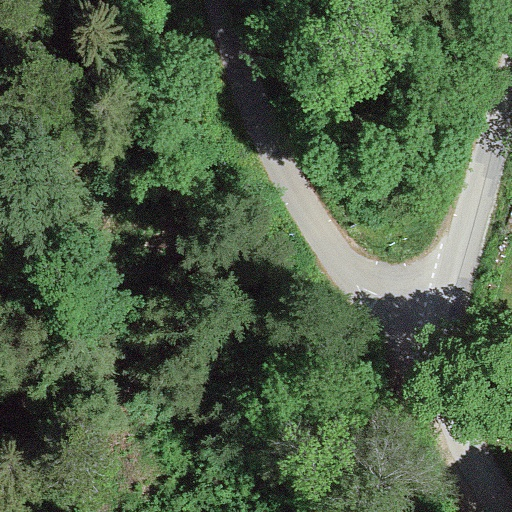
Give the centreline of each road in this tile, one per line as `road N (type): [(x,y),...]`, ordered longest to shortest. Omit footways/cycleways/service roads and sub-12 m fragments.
road 1 (unclassified): [(506,511),(429,380),(511,96)]
road 2 (track): [(429,380),(338,259),(243,100),(216,0)]
